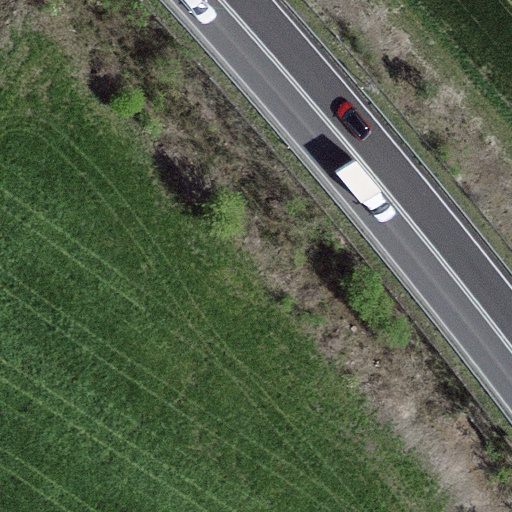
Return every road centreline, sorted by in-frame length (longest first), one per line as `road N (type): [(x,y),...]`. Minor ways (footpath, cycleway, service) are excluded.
road 1 (trunk): [(511,350),(220,0)]
road 2 (track): [(511,156),(374,0)]
